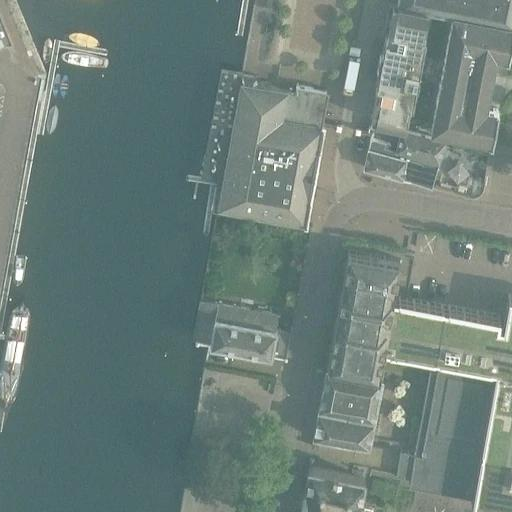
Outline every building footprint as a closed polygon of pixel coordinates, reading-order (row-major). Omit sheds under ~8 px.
[(511,0),(397,0),(397,3),(426,8),(436,10),(442,11),(454,14),(511,25),(511,0)] [(382,83),(373,128),(384,131),(386,122),(413,128),(436,10),(426,8),(397,3),(397,4),(382,83)] [(511,25),(454,14),(448,47),(496,56),(507,58),(511,33),(511,25)] [(448,47),(438,98),(486,107),(496,56),(448,47)] [(219,208),(307,224),(325,125),(323,125),(329,91),(297,85),(296,91),(242,82),(219,208)] [(431,131),(491,143),(498,110),(486,107),(438,98),(431,131)] [(365,167),(432,186),(438,163),(445,139),(401,126),(396,145),(394,150),(389,149),(390,144),(371,139),(365,167)] [(456,181),(441,177),(438,187),(454,191),(456,181)] [(313,436),(314,437),(369,447),(382,379),(378,379),(384,346),(389,347),(389,348),(437,357),(435,369),(428,367),(419,426),(426,427),(421,454),(414,453),(409,483),(472,494),(471,501),(511,508),(511,294),(508,294),(504,316),(392,297),(398,262),(344,252),(313,436)] [(196,343),(199,344),(199,342),(211,344),(272,356),(272,355),(284,357),(284,359),(287,359),(292,331),(277,328),(277,330),(275,329),(278,314),(219,303),(218,305),(202,302),(194,340),(197,340),(196,343)] [(300,511),(369,511),(372,501),(360,499),(364,476),(309,466),(300,511)]
